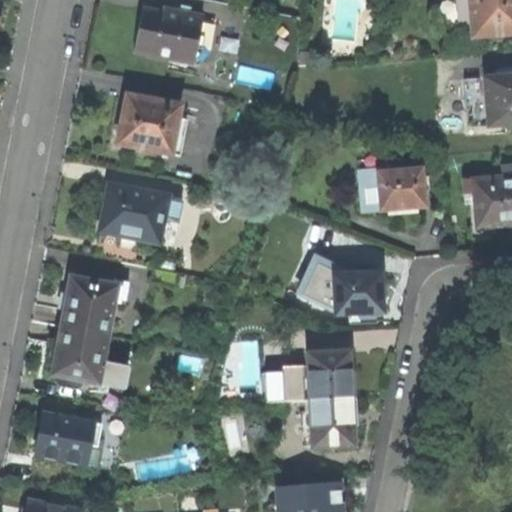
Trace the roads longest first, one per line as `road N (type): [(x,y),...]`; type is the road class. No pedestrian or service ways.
road 1 (residential): [(59,0),(0,306)]
road 2 (residential): [(511,273),(446,278),(431,293),(388,511)]
